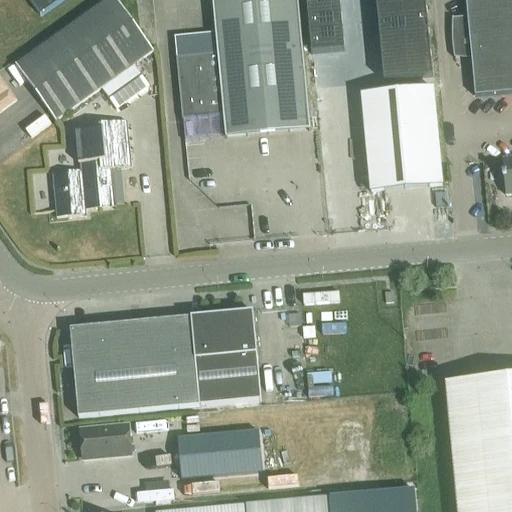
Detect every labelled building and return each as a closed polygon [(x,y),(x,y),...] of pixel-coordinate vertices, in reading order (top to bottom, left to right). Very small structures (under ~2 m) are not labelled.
[(102,91),(135,68),(154,54),(115,0),(112,0),(16,69),(56,124),(102,91)] [(28,0),(41,18),(66,0),(28,0)] [(226,141),(311,133),(298,0),(212,0),(216,35),(175,39),(183,122),(224,118),(226,141)] [(341,15),(339,0),(306,0),(308,18),(341,15)] [(427,15),(425,0),(376,0),(379,20),(427,15)] [(511,95),(511,0),(466,0),(468,21),(453,22),(453,29),(453,34),(453,36),(453,43),(453,46),(453,50),(454,57),(472,56),(476,99),(511,95)] [(343,35),(341,15),(308,18),(310,38),(343,35)] [(429,37),(427,15),(379,20),(381,42),(429,37)] [(345,56),(343,35),(310,38),(312,59),(345,56)] [(431,59),(429,37),(381,42),(383,64),(431,59)] [(434,82),(431,59),(383,64),(385,86),(434,82)] [(135,68),(102,91),(117,113),(150,90),(135,68)] [(0,79),(0,115),(17,104),(0,79)] [(362,98),(371,194),(443,187),(434,91),(362,98)] [(25,139),(52,126),(46,113),(19,126),(25,139)] [(116,209),(112,172),(133,170),(128,125),(98,128),(98,132),(77,135),(81,174),(53,177),(57,221),(87,218),(87,212),(116,209)] [(511,160),(502,162),(506,198),(511,197),(511,160)] [(253,315),(193,321),(71,332),(79,420),(262,403),(253,315)] [(511,511),(511,381),(447,387),(458,511),(511,511)] [(131,458),(128,428),(81,433),(84,463),(131,458)] [(259,434),(178,442),(182,483),(263,475),(259,434)] [(330,511),(330,501),(206,511),(330,511)]
